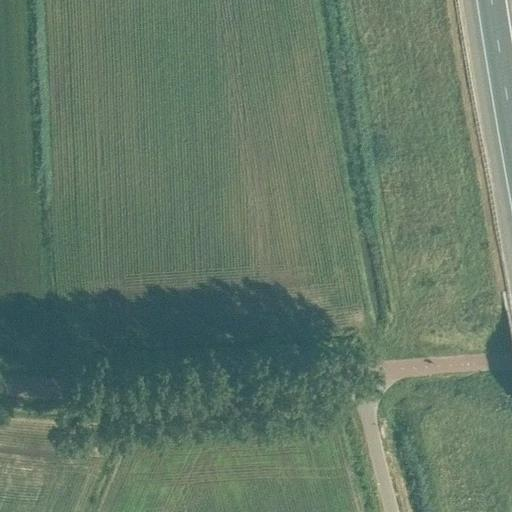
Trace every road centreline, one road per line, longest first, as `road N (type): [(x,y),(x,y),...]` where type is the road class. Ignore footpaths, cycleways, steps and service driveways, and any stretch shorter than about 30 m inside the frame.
road 1 (unclassified): [(391,511),(365,371),(90,389),(0,383)]
road 2 (motorway): [(492,0),(511,119)]
